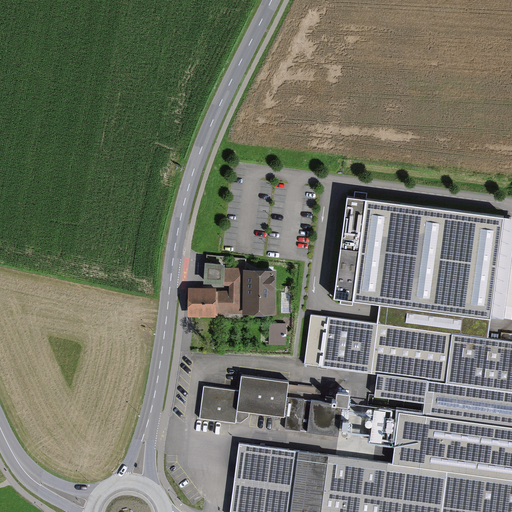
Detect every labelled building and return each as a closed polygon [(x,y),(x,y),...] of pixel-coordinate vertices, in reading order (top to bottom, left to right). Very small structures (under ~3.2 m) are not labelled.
[(501,212),(344,192),(331,296),(381,303),(489,316),(501,212)] [(228,291),(195,291),(195,313),(270,313),(270,270),(204,270),(204,284),(228,284),(228,291)] [(228,511),(511,511),(511,338),(486,336),(489,316),(381,303),(378,321),(312,313),(306,363),(378,372),(369,438),(394,441),(392,461),(237,442),(228,511)] [(236,392),(204,388),(200,417),(234,421),(235,410),(282,416),(287,379),(239,373),(236,392)] [(330,404),(288,398),(283,430),(340,438),(346,391),(332,390),(330,404)]
